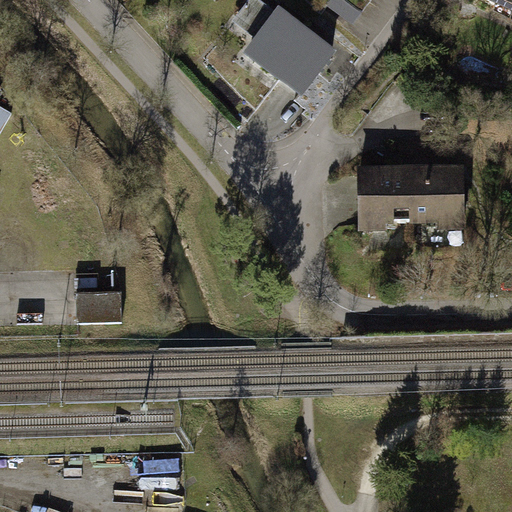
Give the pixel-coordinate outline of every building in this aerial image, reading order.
[(269,22),(275,13),(257,0),(252,0),(248,6),(269,22)] [(369,0),(345,0),(360,12),(369,0)] [(333,58),(281,17),(252,54),(304,95),(333,58)] [(397,82),(422,101),(440,78),(415,59),(397,82)] [(385,174),(361,175),(363,232),(386,231),(385,223),(440,222),(440,230),(465,229),(463,172),(439,173),(439,175),(385,176),(385,174)] [(123,294),(78,295),(79,325),(124,325),(123,294)]
